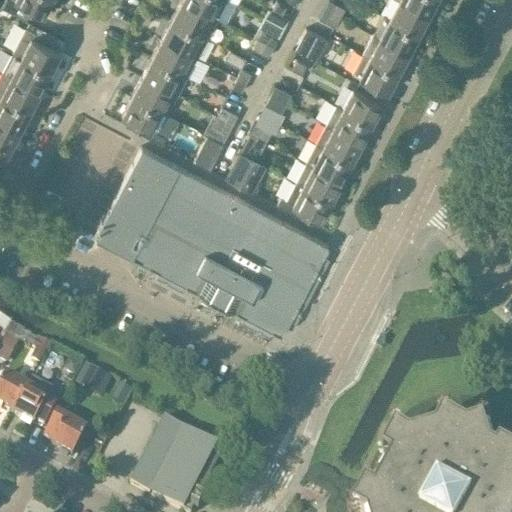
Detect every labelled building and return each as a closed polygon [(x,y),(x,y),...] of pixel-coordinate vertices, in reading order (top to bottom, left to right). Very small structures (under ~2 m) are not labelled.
[(2,0),(0,4),(0,6),(25,19),(30,8),(42,14),(49,0),(2,0)] [(182,0),(179,0),(170,18),(205,37),(215,17),(182,0)] [(182,0),(215,17),(224,0),(182,0)] [(276,0),(271,10),(280,15),(285,5),(276,0)] [(329,0),(326,0),(323,8),(338,17),(343,7),(329,0)] [(396,0),(387,18),(417,33),(427,14),(399,0),(396,0)] [(399,0),(427,14),(434,0),(399,0)] [(323,8),(318,18),(333,26),(338,17),(323,8)] [(378,37),(407,53),(417,33),(387,18),(381,15),(372,33),(378,37)] [(170,18),(160,37),(195,56),(205,37),(170,18)] [(24,26),(11,51),(49,71),(59,51),(31,37),(34,31),(24,26)] [(305,28),(294,49),(315,61),(326,40),(305,28)] [(261,29),(256,38),(272,47),(277,38),(261,29)] [(372,33),(361,53),(367,56),(368,57),(397,71),(407,53),(378,37),(372,33)] [(160,37),(150,56),(150,57),(179,72),(186,75),(195,56),(160,37)] [(256,38),(251,48),(267,56),(272,47),(256,38)] [(1,70),(39,90),(49,71),(11,51),(1,70)] [(361,53),(350,73),(386,92),(397,71),(368,57),(367,56),(361,53)] [(150,56),(140,76),(169,91),(176,94),(186,75),(179,72),(150,57),(150,56)] [(295,59),(290,69),(300,74),(305,64),(295,59)] [(240,67),(236,77),(245,82),(250,72),(240,67)] [(0,94),(29,109),(39,90),(1,70),(0,72),(0,94)] [(140,76),(130,95),(166,113),(176,94),(169,91),(140,76)] [(240,91),(245,82),(236,77),(231,86),(240,91)] [(274,85),(269,94),(285,102),(290,93),(274,85)] [(351,87),(340,107),(370,122),(380,103),(351,87)] [(0,118),(19,129),(29,109),(0,94),(0,118)] [(269,94),(264,103),(280,112),(285,102),(269,94)] [(127,119),(124,124),(124,125),(145,136),(160,144),(163,138),(149,130),(159,111),(165,114),(166,113),(130,95),(119,115),(127,119)] [(331,127),(360,142),(370,122),(340,107),(340,108),(334,104),(324,123),(331,127)] [(220,106),(215,115),(232,123),(237,114),(220,106)] [(212,113),(202,132),(222,142),(232,123),(215,115),(212,113)] [(0,143),(9,148),(19,129),(0,118),(0,143)] [(254,123),(248,132),(265,141),(270,131),(254,123)] [(324,123),(314,142),(321,146),(350,161),(360,142),(331,127),(324,123)] [(195,154),(192,160),(208,168),(216,154),(222,142),(202,132),(198,130),(192,141),(199,145),(195,154)] [(248,132),(243,142),(260,150),(265,141),(248,132)] [(314,142),(304,161),(340,180),(350,161),(321,146),(314,142)] [(0,143),(0,164),(9,148),(0,143)] [(93,237),(128,256),(281,335),(328,244),(176,165),(141,146),(93,237)] [(236,155),(224,177),(250,191),(258,175),(248,169),(251,163),(236,155)] [(304,161),(294,180),(301,184),(330,199),(340,180),(304,161)] [(309,221),(312,215),(319,219),(330,199),(301,184),(294,180),(285,198),(279,196),(275,203),(309,221)] [(0,329),(5,332),(10,323),(11,321),(0,315),(0,329)] [(17,327),(10,323),(5,332),(4,334),(2,338),(3,338),(0,344),(0,361),(5,364),(16,343),(20,343),(34,350),(29,361),(38,366),(49,345),(36,338),(36,339),(16,329),(17,327)] [(80,365),(68,359),(62,370),(73,377),(80,365)] [(100,398),(111,379),(84,365),(74,384),(100,398)] [(0,381),(0,406),(11,413),(26,386),(4,374),(0,381)] [(26,386),(11,413),(32,425),(37,416),(46,421),(56,402),(48,398),(52,390),(30,378),(26,386)] [(114,395),(111,400),(122,406),(125,401),(114,395)] [(86,430),(55,413),(42,437),(50,442),(49,445),(71,458),(86,430)] [(196,511),(196,510),(201,500),(198,498),(223,450),(162,419),(128,484),(182,511),(190,511),(192,509),(196,511)] [(511,511),(511,454),(501,449),(498,455),(492,452),(484,426),(469,432),(445,419),(437,434),(412,441),(398,433),(384,458),(394,463),(377,495),(368,490),(355,511),(511,511)]
